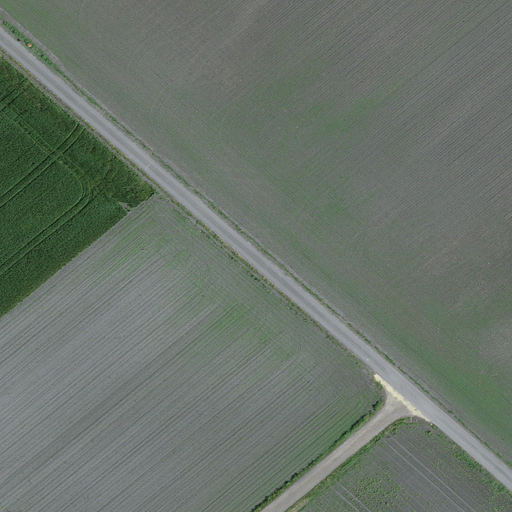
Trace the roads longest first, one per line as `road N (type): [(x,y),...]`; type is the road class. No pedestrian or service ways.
road 1 (track): [(0,34),(511,481)]
road 2 (track): [(270,511),(412,394)]
